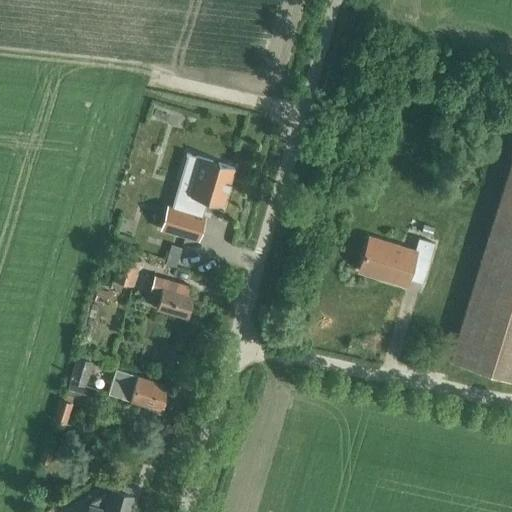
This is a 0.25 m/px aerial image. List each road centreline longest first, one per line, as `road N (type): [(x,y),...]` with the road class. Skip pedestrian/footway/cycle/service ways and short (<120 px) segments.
road 1 (residential): [(184,511),(260,250)]
road 2 (unclassified): [(260,250),(326,0)]
